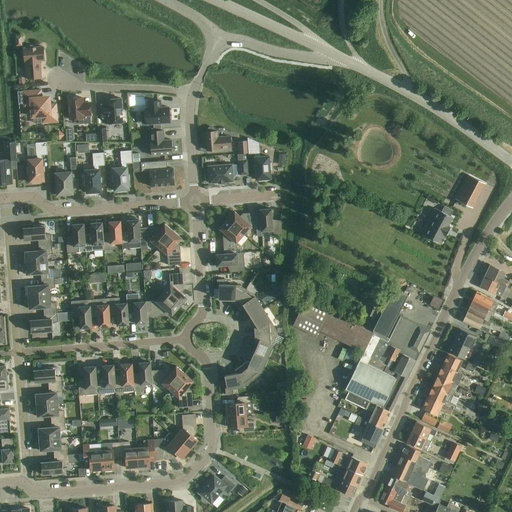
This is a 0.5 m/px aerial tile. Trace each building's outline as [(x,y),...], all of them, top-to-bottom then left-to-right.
[(25,62),(26,62),(27,79),(41,78),(40,61),(44,60),(43,46),(34,47),(32,46),(28,46),(27,48),(24,48),(25,62)] [(58,122),(56,104),(49,104),(49,97),(42,98),(41,90),(22,91),(23,107),(31,106),(32,116),(46,115),(47,122),(58,122)] [(83,103),(82,98),(78,98),(77,97),(75,96),(74,97),(72,98),(68,99),(70,119),(79,118),(79,124),(91,123),(90,103),(83,103)] [(102,105),(103,118),(108,117),(108,123),(123,122),(121,98),(106,99),(107,104),(102,105)] [(145,109),(140,109),(141,125),(146,124),(154,123),(154,130),(162,129),(161,123),(170,122),(169,107),(161,108),(160,101),(148,102),(148,109),(145,109)] [(218,137),(217,131),(215,131),(215,129),(213,127),(209,128),(208,130),(208,132),(206,132),(207,150),(219,149),(231,148),(230,136),(218,137)] [(98,129),(99,142),(107,141),(106,128),(98,129)] [(171,140),(162,140),(162,138),(164,138),(163,131),(150,132),(152,156),(172,154),(171,140)] [(98,132),(85,133),(86,141),(99,140),(98,132)] [(259,142),(247,137),(247,140),(248,153),(248,154),(255,154),(255,157),(256,179),(259,179),(259,181),(268,180),(268,178),(270,178),(270,170),(272,170),(271,163),(269,163),(269,156),(260,157),(259,142)] [(247,140),(238,141),(239,154),(248,153),(247,140)] [(29,167),(27,167),(27,174),(29,174),(30,182),(32,181),(33,183),(41,183),(41,181),(44,181),(42,159),(42,155),(48,155),(47,142),(36,143),(36,144),(27,145),(28,160),(29,167)] [(0,159),(0,185),(1,185),(2,184),(12,183),(10,159),(16,159),(15,143),(5,143),(6,159),(0,159)] [(114,182),(115,190),(117,190),(117,192),(126,191),(126,189),(129,189),(127,167),(126,164),(133,163),(132,150),(120,151),(122,168),(113,168),(113,175),(112,175),(112,183),(114,182)] [(86,185),(87,192),(89,192),(90,194),(98,193),(98,192),(101,191),(99,169),(99,166),(105,165),(104,152),(92,153),(94,170),(85,170),(86,177),(84,178),(84,185),(86,185)] [(247,160),(239,161),(240,175),(248,174),(247,160)] [(141,162),(133,163),(133,170),(142,170),(142,172),(149,171),(150,185),(150,186),(151,186),(161,186),(164,185),(173,185),(174,185),(173,169),(173,168),(172,168),(167,169),(167,161),(141,162)] [(219,183),(224,183),(224,182),(233,181),(232,165),(208,166),(209,183),(219,182),(219,183)] [(58,173),(56,173),(57,195),(63,194),(63,196),(70,196),(70,194),(73,193),(71,172),(65,172),(65,171),(58,171),(58,173)] [(485,184),(468,175),(455,199),(473,208),(485,184)] [(435,208),(421,234),(441,244),(450,227),(448,226),(452,217),(450,216),(453,211),(444,206),(441,211),(435,208)] [(271,209),(260,210),(260,215),(261,225),(261,231),(268,231),(270,237),(281,236),(281,222),(273,223),(271,209)] [(235,211),(227,220),(244,234),(251,226),(255,226),(261,225),(260,215),(254,215),(254,213),(245,214),(242,218),(235,211)] [(140,241),(140,229),(139,219),(137,220),(137,218),(129,218),(129,220),(127,220),(128,234),(121,235),(123,249),(141,247),(140,241)] [(237,243),(244,234),(227,220),(220,229),(227,235),(224,239),(225,254),(237,253),(237,243)] [(122,249),(123,249),(121,235),(120,221),(109,222),(110,236),(103,236),(104,250),(115,249),(116,243),(122,243),(122,249)] [(86,251),(104,250),(103,236),(102,222),(90,223),(91,237),(85,238),(86,251)] [(67,253),(78,252),(86,251),(85,238),(84,224),(72,225),(73,239),(66,239),(67,253)] [(155,227),(140,229),(140,241),(151,240),(159,247),(173,231),(165,224),(158,231),(155,227)] [(38,239),(39,245),(52,244),(51,235),(45,234),(45,227),(44,225),(45,225),(37,225),(34,226),(34,227),(23,228),(24,240),(38,239)] [(182,238),(173,231),(159,247),(167,255),(168,265),(179,264),(178,258),(180,258),(180,249),(176,245),(182,238)] [(53,253),(52,244),(39,245),(39,251),(25,252),(25,256),(25,255),(24,255),(25,263),(47,261),(47,255),(53,253)] [(237,253),(225,254),(216,254),(217,266),(231,265),(231,272),(245,271),(243,252),(237,253)] [(41,273),(41,279),(55,278),(54,269),(48,268),(47,261),(25,263),(25,271),(26,271),(26,270),(27,270),(27,274),(41,273)] [(485,276),(500,283),(510,289),(510,288),(511,289),(511,280),(510,279),(509,281),(502,278),(504,273),(505,273),(490,265),(485,276)] [(353,269),(350,275),(358,278),(361,272),(353,269)] [(88,282),(106,281),(106,273),(88,275),(88,282)] [(163,292),(179,307),(187,298),(180,292),(183,288),(182,279),(180,279),(180,273),(169,274),(170,284),(163,292)] [(485,276),(480,286),(495,294),(501,297),(504,291),(506,286),(500,283),(485,276)] [(55,287),(55,278),(41,279),(42,285),(28,286),(28,290),(27,290),(27,289),(27,297),(50,296),(50,289),(55,287)] [(230,302),(237,306),(246,289),(239,285),(225,285),(224,279),(217,279),(217,288),(220,288),(219,298),(230,299),(230,302)] [(408,295),(394,288),(383,310),(376,306),(371,316),(372,316),(371,319),(376,322),(373,330),(387,337),(408,295)] [(251,316),(263,309),(253,293),(246,289),(237,306),(243,310),(246,308),(251,316)] [(139,292),(126,293),(127,303),(128,310),(134,310),(136,324),(147,323),(147,314),(146,302),(140,302),(139,292)] [(156,301),(146,302),(147,314),(162,313),(165,309),(172,315),(179,307),(163,292),(156,301)] [(477,292),(472,302),(488,310),(493,312),(496,307),(498,302),(495,300),(477,292)] [(43,308),(44,313),(57,312),(56,303),(51,302),(50,296),(27,297),(28,306),(29,306),(28,305),(29,305),(29,309),(43,308)] [(129,325),(128,310),(127,303),(121,303),(119,297),(108,298),(109,312),(116,311),(117,325),(129,325)] [(108,298),(90,300),(91,313),(98,313),(99,327),(110,326),(109,312),(108,298)] [(438,308),(442,301),(434,298),(431,305),(438,308)] [(92,327),(91,313),(90,300),(71,301),(72,315),(79,314),(80,328),(92,327)] [(316,336),(319,330),(328,311),(327,311),(304,300),(293,325),(316,336)] [(472,302),(468,311),(481,318),(484,319),(489,321),(493,312),(488,310),(472,302)] [(277,330),(263,309),(251,316),(257,325),(254,327),(255,334),(277,333),(277,330)] [(328,311),(319,330),(346,343),(355,324),(328,311)] [(468,311),(463,321),(487,333),(489,329),(481,325),(484,319),(481,318),(468,311)] [(58,322),(57,312),(44,313),(44,319),(30,320),(31,332),(42,331),(42,333),(46,333),(53,332),(52,330),(53,330),(52,323),(58,322)] [(352,320),(360,323),(362,317),(354,314),(352,320)] [(348,391),(368,401),(390,411),(391,410),(416,360),(415,360),(430,331),(401,316),(388,342),(372,334),(373,333),(372,333),(363,352),(345,390),(348,391)] [(15,322),(3,323),(4,337),(15,337),(15,322)] [(346,343),(363,352),(372,333),(355,324),(346,343)] [(465,360),(476,337),(460,329),(448,352),(465,360)] [(500,332),(498,338),(507,342),(509,336),(500,332)] [(254,353),(267,358),(277,335),(277,333),(255,334),(255,342),(258,344),(254,353)] [(259,375),(267,358),(254,353),(250,362),(247,360),(241,365),(253,380),(259,375)] [(442,364),(463,374),(464,372),(459,369),(463,361),(448,354),(442,364)] [(477,354),(473,363),(478,366),(483,357),(477,354)] [(140,377),(133,378),(134,391),(145,390),(146,384),(152,384),(151,371),(150,362),(139,363),(140,377)] [(122,378),(115,379),(116,392),(134,391),(133,378),(132,363),(121,364),(122,378)] [(463,374),(442,364),(437,375),(458,385),(463,374)] [(103,380),(97,380),(98,394),(116,392),(115,379),(114,365),(102,366),(103,380)] [(253,380),(241,365),(235,370),(235,373),(225,375),(227,385),(225,386),(226,394),(233,394),(233,388),(247,385),(253,380)] [(98,394),(97,380),(96,366),(84,367),(85,381),(78,382),(79,395),(98,394)] [(162,383),(171,390),(185,373),(176,366),(170,373),(166,370),(151,371),(152,384),(162,383)] [(48,387),(49,387),(62,386),(61,377),(56,376),(55,369),(55,368),(55,367),(48,367),(48,368),(44,368),(44,370),(34,371),(35,382),(48,381),(49,387),(48,387)] [(193,381),(185,373),(171,390),(179,397),(180,408),(190,407),(190,401),(192,401),(191,391),(187,388),(193,381)] [(437,375),(432,386),(447,393),(450,386),(459,390),(461,387),(461,386),(458,385),(437,375)] [(488,380),(485,388),(494,391),(497,384),(488,380)] [(478,385),(474,392),(482,396),(486,389),(478,385)] [(62,386),(49,387),(49,393),(36,394),(36,398),(35,397),(36,405),(58,404),(57,397),(63,395),(62,386)] [(447,393),(432,386),(427,397),(448,407),(452,409),(455,403),(451,401),(453,396),(447,393)] [(287,390),(287,399),(282,399),(283,406),(291,406),(291,390),(287,390)] [(382,428),(390,411),(368,401),(348,391),(345,399),(373,412),(369,421),(368,421),(382,428)] [(239,403),(226,404),(226,405),(227,415),(227,416),(246,414),(253,414),(252,402),(252,396),(239,397),(239,403)] [(427,397),(422,408),(437,415),(438,413),(440,409),(450,414),(452,409),(448,407),(427,397)] [(1,401),(0,400),(0,432),(10,432),(11,432),(9,408),(1,409),(0,401),(1,401)] [(58,410),(58,404),(36,405),(36,414),(37,414),(37,413),(38,416),(51,415),(51,421),(65,420),(64,411),(58,410)] [(435,426),(438,420),(424,413),(421,419),(435,426)] [(175,437),(190,449),(197,441),(197,440),(190,434),(196,428),(196,420),(194,420),(194,414),(182,415),(183,428),(176,437),(175,437)] [(227,418),(226,418),(226,425),(228,425),(228,427),(241,426),(242,433),(255,432),(254,421),(247,420),(246,414),(227,416),(227,418)] [(368,421),(369,421),(358,416),(355,423),(366,429),(360,441),(375,448),(384,429),(382,428),(368,421)] [(38,431),(38,440),(60,438),(60,431),(66,429),(65,420),(51,421),(51,422),(52,422),(52,427),(39,428),(39,432),(38,432),(38,431)] [(441,420),(437,428),(448,433),(452,425),(441,420)] [(416,421),(412,431),(426,438),(429,433),(433,435),(434,436),(437,431),(416,421)] [(426,438),(412,431),(410,434),(409,434),(406,440),(407,440),(406,442),(421,449),(426,451),(431,440),(430,440),(426,438)] [(308,435),(303,446),(310,449),(315,438),(308,435)] [(447,448),(448,445),(444,444),(445,438),(440,436),(438,446),(447,448)] [(190,449),(175,437),(168,445),(168,446),(155,447),(155,452),(156,460),(169,459),(175,452),(182,458),(190,449)] [(0,462),(13,462),(11,438),(1,439),(2,450),(0,449),(0,462)] [(54,456),(68,455),(67,445),(61,444),(60,438),(38,440),(39,448),(40,448),(39,447),(40,447),(40,451),(54,450),(54,455),(54,456)] [(150,466),(150,460),(156,460),(155,452),(155,447),(154,439),(144,440),(143,447),(137,448),(138,467),(141,466),(141,468),(148,468),(148,466),(150,466)] [(138,467),(137,448),(131,448),(129,441),(118,442),(120,455),(126,455),(127,468),(138,467)] [(118,442),(101,444),(103,470),(105,469),(105,471),(112,471),(112,469),(115,469),(113,456),(120,455),(118,442)] [(452,442),(449,449),(458,453),(461,446),(452,442)] [(91,470),(103,470),(101,444),(83,445),(84,465),(91,464),(91,470)] [(401,454),(428,467),(430,461),(418,455),(420,451),(405,444),(401,454)] [(367,464),(352,457),(349,462),(339,458),(342,452),(335,449),(329,461),(335,463),(335,462),(337,463),(337,464),(346,468),(347,468),(362,475),(367,464)] [(458,453),(449,449),(445,456),(454,461),(458,453)] [(68,455),(54,456),(55,461),(41,463),(42,474),(53,473),(53,475),(56,475),(63,475),(63,474),(63,473),(63,466),(68,464),(68,463),(79,462),(78,454),(68,455)] [(396,464),(391,475),(409,483),(423,490),(428,479),(426,478),(425,472),(428,467),(401,454),(396,464)] [(277,463),(287,467),(290,460),(280,455),(277,463)] [(443,463),(439,471),(448,475),(452,467),(443,463)] [(346,468),(341,479),(357,486),(362,475),(347,468),(346,468)] [(221,481),(214,475),(199,492),(203,496),(202,498),(202,500),(204,501),(206,501),(207,500),(211,503),(223,489),(227,493),(235,485),(225,476),(221,481)] [(409,483),(391,475),(386,485),(404,494),(410,496),(412,492),(406,489),(409,483)] [(353,496),(357,486),(341,479),(338,486),(336,485),(335,488),(353,496)] [(438,484),(434,494),(436,496),(440,497),(445,487),(438,484)] [(404,494),(386,485),(379,500),(389,504),(388,506),(401,511),(402,511),(406,504),(400,502),(404,494)] [(440,497),(436,496),(426,491),(422,499),(436,505),(440,497)] [(303,511),(304,511),(300,510),(302,506),(289,500),(290,498),(282,494),(279,501),(281,502),(276,511),(303,511)] [(183,500),(167,501),(167,511),(193,511),(193,506),(186,507),(186,506),(184,504),(183,504),(183,500)] [(153,511),(152,503),(135,504),(136,511),(153,511)] [(468,511),(469,510),(463,508),(461,511),(457,511),(459,508),(449,503),(446,507),(439,504),(435,511),(468,511)]
